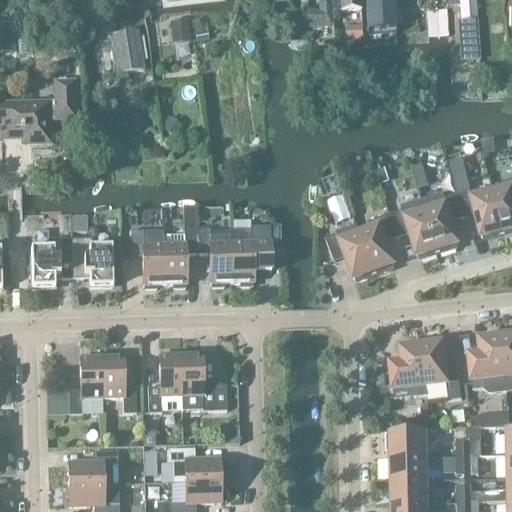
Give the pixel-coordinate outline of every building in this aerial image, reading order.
[(330,0),(331,12),(361,11),(360,0),(330,0)] [(365,0),(367,33),(395,32),(393,0),(365,0)] [(459,0),(461,22),(476,21),(474,0),(459,0)] [(185,45),(185,22),(167,23),(168,46),(185,45)] [(458,25),(459,61),(474,61),(473,24),(458,25)] [(137,33),(110,37),(117,77),(144,73),(137,33)] [(0,127),(1,127),(1,141),(29,140),(29,146),(49,146),(49,120),(56,119),(56,122),(74,121),(73,85),(55,86),(56,106),(2,107),(1,102),(0,100),(0,127)] [(511,181),(501,184),(503,193),(492,196),(503,238),(505,238),(505,237),(511,235),(511,181)] [(469,184),(454,188),(456,196),(470,192),(471,192),(469,184)] [(456,196),(463,220),(475,217),(481,240),(485,239),(486,242),(500,238),(501,239),(503,238),(492,196),(472,201),(470,192),(456,196)] [(442,200),(441,197),(422,203),(438,256),(441,256),(441,255),(455,251),(454,248),(458,246),(451,224),(463,220),(456,196),(442,200)] [(403,212),(389,217),(398,241),(410,237),(417,259),(420,258),(421,261),(436,257),(438,256),(422,203),(402,209),(403,212)] [(370,233),(360,237),(375,278),(377,277),(392,272),(390,268),(394,267),(386,245),(398,241),(389,217),(367,225),(370,233)] [(335,235),(336,236),(325,241),(334,265),(345,260),(353,282),(357,281),(358,284),(373,279),(375,278),(360,237),(356,227),(335,235)] [(230,239),(232,287),(240,287),(240,290),(252,290),(252,286),(253,286),(253,275),(273,275),(272,245),(264,245),(263,231),(250,231),(250,233),(230,233),(230,239)] [(197,233),(198,258),(210,258),(210,287),(212,287),(212,291),(224,291),(224,287),(232,287),(230,239),(210,239),(210,232),(197,233)] [(184,238),(164,238),(164,249),(165,289),(174,288),(174,292),(185,292),(185,288),(187,288),(186,258),(198,258),(197,233),(184,233),(184,238)] [(164,249),(164,238),(164,235),(144,235),(144,234),(131,235),(131,260),(143,260),(144,289),(145,289),(145,293),(157,292),(157,289),(165,289),(164,249)] [(72,282),(71,242),(49,243),(50,251),(30,252),(31,292),(54,291),(54,279),(58,279),(58,282),(72,282)] [(92,242),(71,242),(72,282),(85,281),(85,278),(89,278),(89,291),(112,290),(111,250),(92,250),(92,242)] [(502,336),(500,337),(506,394),(511,393),(511,335),(502,337),(502,336)] [(479,343),(480,358),(469,359),(472,393),(484,391),(489,396),(506,394),(500,337),(497,337),(498,337),(482,339),(483,342),(479,343)] [(461,402),(461,394),(458,369),(446,370),(443,347),(439,347),(439,344),(424,346),(424,345),(421,346),(426,389),(446,387),(448,403),(461,402)] [(390,367),(391,376),(394,401),(427,398),(426,389),(421,346),(419,346),(404,348),(404,351),(400,352),(402,366),(390,367)] [(182,414),(202,413),(202,415),(227,414),(226,389),(202,389),(202,359),(200,359),(200,356),(188,356),(188,360),(180,360),(181,400),(182,414)] [(181,400),(180,360),(172,360),(172,357),(160,357),(160,361),(158,361),(159,391),(147,391),(148,417),(161,416),(161,401),(181,400)] [(109,362),(101,362),(102,402),(122,402),(123,417),(136,417),(135,391),(123,392),(122,362),(121,362),(121,358),(109,358),(109,362)] [(80,393),(68,393),(69,419),(102,418),(102,402),(101,362),(93,362),(93,359),(81,359),(81,363),(79,363),(80,393)] [(154,430),(143,431),(143,449),(155,449),(154,430)] [(391,456),(391,461),(426,460),(425,437),(386,438),(386,456),(391,456)] [(470,460),(478,460),(478,441),(470,441),(470,460)] [(456,460),(464,460),(463,442),(455,442),(456,460)] [(184,466),(185,486),(226,485),(225,465),(219,466),(219,464),(194,464),(194,452),(169,453),(169,466),(184,466)] [(67,489),(103,488),(118,488),(117,454),(92,455),(92,467),(67,468),(68,486),(67,486),(67,489)] [(156,455),(144,455),(144,467),(157,467),(156,455)] [(391,461),(391,485),(427,484),(426,460),(391,461)] [(464,460),(456,460),(456,478),(464,478),(464,460)] [(478,460),(470,460),(470,478),(478,478),(478,460)] [(485,506),(509,505),(509,506),(511,505),(511,482),(508,482),(508,494),(485,495),(485,506)] [(391,485),(392,509),(427,508),(427,484),(391,485)] [(170,507),(170,511),(195,511),(195,508),(220,507),(220,505),(226,505),(226,485),(185,486),(185,507),(170,507)] [(93,510),(93,511),(118,511),(119,508),(104,509),(103,488),(67,489),(67,492),(68,492),(68,511),(93,510)] [(457,507),(465,507),(465,488),(457,489),(457,507)] [(471,507),(479,506),(479,488),(471,488),(471,507)] [(169,511),(169,503),(157,504),(156,511),(169,511)]
